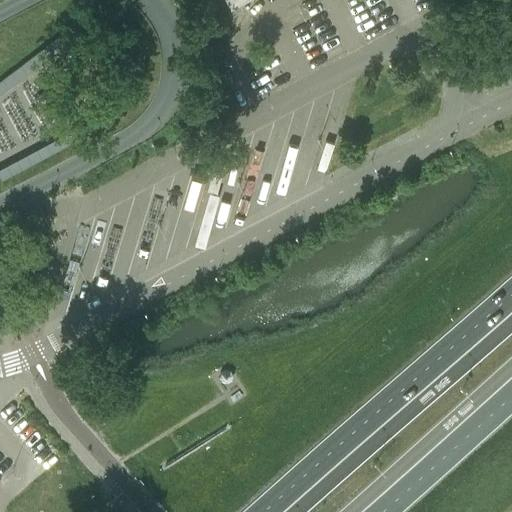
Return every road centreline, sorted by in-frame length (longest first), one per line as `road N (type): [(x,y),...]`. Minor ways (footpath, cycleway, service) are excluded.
road 1 (unclassified): [(473,120),(31,355),(0,363)]
road 2 (unclassified): [(91,203),(401,32),(421,32),(473,120)]
road 3 (trunk): [(511,292),(263,511)]
road 4 (trunk): [(382,511),(511,396)]
